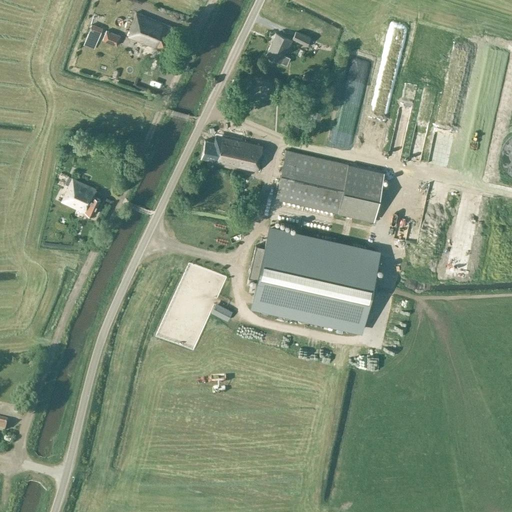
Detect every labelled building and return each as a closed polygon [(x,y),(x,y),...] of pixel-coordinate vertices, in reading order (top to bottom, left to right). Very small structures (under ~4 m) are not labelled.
[(129,37),(162,50),(172,27),(138,13),(129,37)] [(88,35),(98,38),(102,27),(91,24),(88,35)] [(106,30),(102,40),(117,46),(121,36),(106,30)] [(292,37),(309,45),(312,39),(310,39),(311,37),(296,30),(292,37)] [(276,33),(266,55),(286,64),(289,57),(283,55),(285,51),(286,51),(291,40),(276,33)] [(384,120),(392,65),(377,63),(370,118),(384,120)] [(353,100),(359,100),(362,83),(357,82),(357,79),(349,77),(344,110),(351,111),(353,100)] [(397,121),(405,123),(412,82),(404,81),(397,121)] [(511,130),(503,131),(506,181),(511,180),(511,130)] [(214,142),(205,140),(200,158),(256,171),(262,145),(215,135),(214,142)] [(384,171),(348,164),(286,150),(275,199),(338,213),(375,220),(384,171)] [(68,185),(61,201),(85,212),(92,215),(100,199),(92,196),(96,189),(68,176),(65,184),(68,185)] [(279,217),(289,214),(286,205),(276,208),(279,217)] [(380,249),(269,225),(251,306),(362,331),(380,249)] [(395,227),(394,234),(403,236),(405,228),(395,227)]
